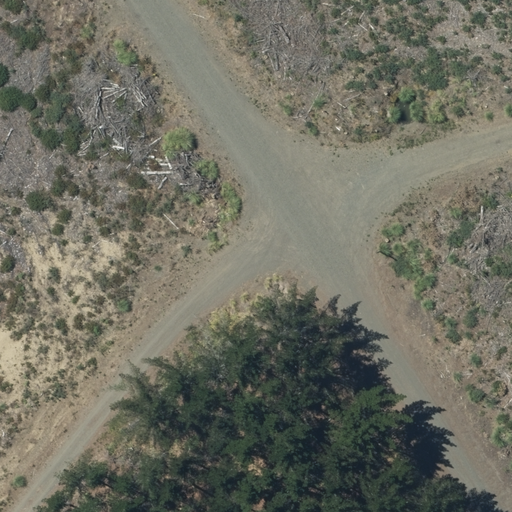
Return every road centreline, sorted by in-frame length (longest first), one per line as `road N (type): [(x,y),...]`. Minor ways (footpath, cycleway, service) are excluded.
road 1 (unclassified): [(159,0),(495,511)]
road 2 (track): [(76,511),(305,219),(511,149)]
